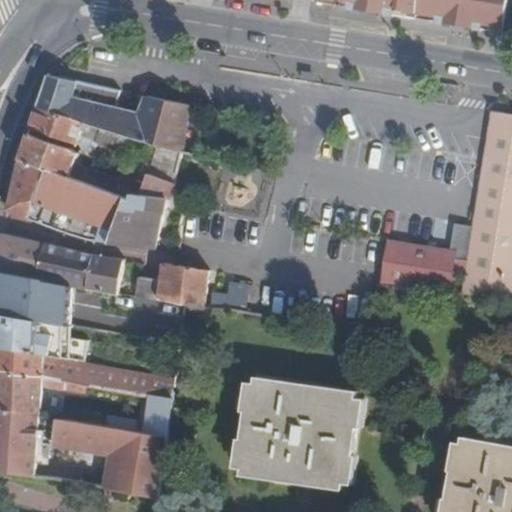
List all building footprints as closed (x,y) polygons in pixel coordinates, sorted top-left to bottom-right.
[(318,0),(318,1),(353,7),(353,2),(372,5),(371,10),(394,14),(395,7),(418,10),(417,18),(488,30),(491,13),(507,16),(509,0),(318,0)] [(353,2),(353,7),(371,10),(372,5),(353,2)] [(394,14),(417,18),(418,10),(395,7),(394,14)] [(491,13),(488,30),(504,33),(507,16),(491,13)] [(39,107),(83,121),(160,145),(182,152),(184,152),(193,107),(146,97),(140,114),(115,108),(117,91),(48,76),(39,107)] [(30,134),(74,148),(83,121),(39,107),(30,134)] [(511,115),(493,113),(477,211),(474,228),(468,227),(464,251),(456,294),(511,303),(511,296),(511,115)] [(78,150),(74,148),(30,134),(22,159),(69,176),(78,150)] [(163,162),(159,176),(174,181),(175,176),(182,152),(160,145),(155,159),(163,162)] [(100,243),(109,244),(128,198),(69,176),(22,159),(7,210),(100,243)] [(140,201),(168,205),(174,181),(159,176),(149,173),(140,201)] [(156,250),(168,205),(140,201),(128,198),(109,244),(156,250)] [(451,224),(446,248),(464,251),(468,227),(451,224)] [(0,239),(0,272),(39,279),(45,243),(0,232),(0,239)] [(464,251),(446,248),(386,239),(378,284),(453,296),(453,293),(456,294),(464,251)] [(95,254),(45,243),(39,279),(48,281),(88,289),(95,254)] [(88,289),(118,294),(126,261),(95,254),(88,289)] [(135,297),(187,305),(230,311),(232,296),(225,294),(226,284),(208,282),(210,273),(189,269),(188,271),(167,268),(163,268),(161,281),(139,279),(135,297)] [(0,272),(0,313),(46,322),(47,303),(48,281),(39,279),(0,272)] [(47,322),(68,325),(72,307),(47,303),(46,322),(47,322)] [(46,322),(0,313),(0,347),(45,356),(76,361),(79,341),(45,335),(47,322),(46,322)] [(0,369),(43,376),(45,356),(0,347),(0,369)] [(43,376),(66,380),(152,395),(175,398),(177,380),(76,361),(45,356),(43,376)] [(0,369),(0,408),(41,415),(43,388),(65,391),(66,380),(43,376),(0,369)] [(244,474),(275,479),(276,474),(313,480),(312,485),(343,489),(346,469),(352,470),(360,414),(355,412),(358,394),(257,379),(254,399),(249,397),(241,452),(247,454),(244,474)] [(169,438),(175,398),(152,395),(147,434),(169,438)] [(0,470),(36,477),(41,415),(0,408),(0,470)] [(161,499),(169,438),(147,434),(60,419),(57,442),(120,452),(116,474),(111,473),(108,489),(161,499)] [(511,511),(511,446),(465,438),(462,456),(456,455),(446,511),(511,511)]
